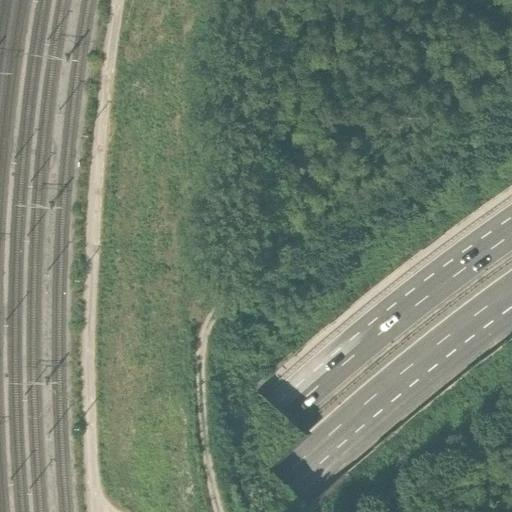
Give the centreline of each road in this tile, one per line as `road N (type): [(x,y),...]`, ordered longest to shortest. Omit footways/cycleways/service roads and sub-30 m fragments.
road 1 (trunk): [(511,238),(286,415),(178,511)]
road 2 (trunk): [(250,511),(511,293)]
